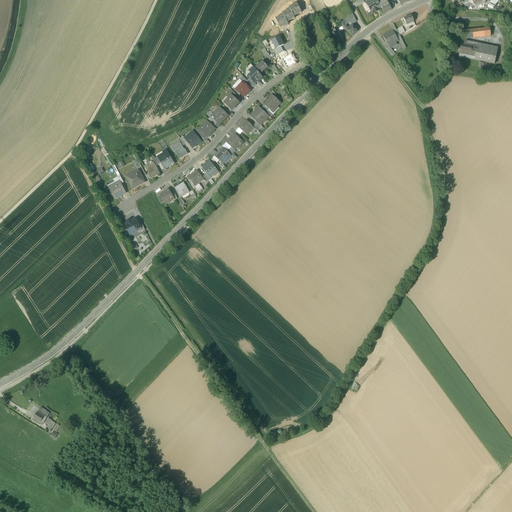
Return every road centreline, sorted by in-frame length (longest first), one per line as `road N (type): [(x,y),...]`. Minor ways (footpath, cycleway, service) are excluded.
road 1 (tertiary): [(0,384),(71,337),(316,81)]
road 2 (track): [(71,153),(139,276),(313,511)]
road 3 (track): [(267,447),(328,420),(435,250),(444,207),(426,112)]
road 4 (track): [(0,221),(71,153),(156,0)]
road 5 (residential): [(307,66),(260,91),(185,167),(122,204)]
